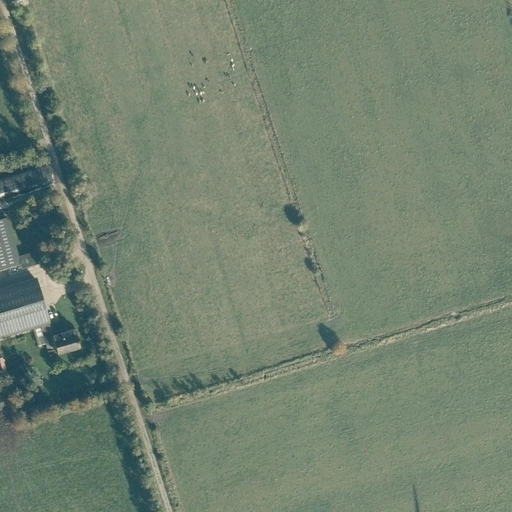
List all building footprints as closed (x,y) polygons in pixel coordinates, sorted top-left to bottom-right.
[(8,217),(0,218),(0,261),(3,261),(19,257),(8,217)] [(40,265),(37,253),(19,257),(3,261),(6,273),(40,265)] [(48,337),(33,283),(0,291),(0,340),(32,331),(37,347),(50,343),(48,337)] [(79,353),(73,330),(48,337),(50,343),(54,359),(79,353)] [(0,359),(0,365),(3,375),(11,373),(6,357),(0,359)]
